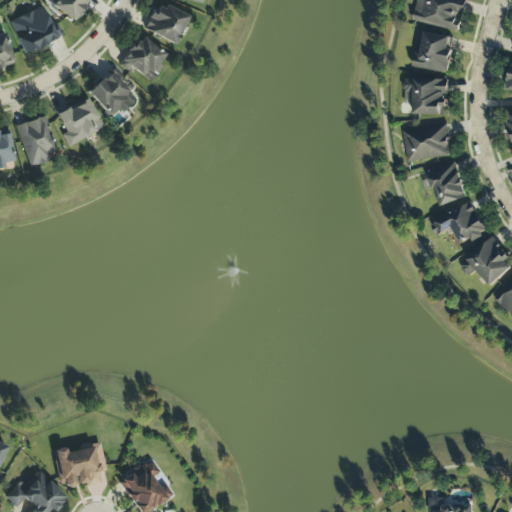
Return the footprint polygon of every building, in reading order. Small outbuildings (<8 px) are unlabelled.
[(74,21),(87,0),(44,0),(44,2),(74,21)] [(459,32),(466,1),(462,0),(416,0),(412,22),(459,32)] [(9,21),(23,54),(58,39),(44,6),(9,21)] [(187,15),(164,6),(162,10),(152,6),(142,32),(176,44),(187,15)] [(5,30),(0,31),(0,68),(13,65),(5,30)] [(412,68),(447,75),(454,39),(424,33),(421,46),(417,45),(412,68)] [(120,64),(148,83),(167,55),(139,36),(120,64)] [(86,91),(109,120),(132,102),(126,94),(132,89),(116,68),(86,91)] [(413,116),(445,116),(445,94),(448,94),(448,80),(404,80),(404,95),(413,95),(413,116)] [(68,147),(102,128),(85,97),(55,114),(66,133),(61,135),(68,147)] [(16,125),(29,168),(49,162),(46,154),(56,151),(45,116),(16,125)] [(406,162),(450,157),(447,126),(403,130),(406,162)] [(13,162),(9,130),(0,131),(0,168),(4,168),(4,163),(13,162)] [(467,198),(455,162),(423,173),(429,190),(434,188),(441,207),(467,198)] [(430,224),(437,237),(453,229),(461,246),(487,233),(472,203),(430,224)] [(511,268),(506,263),(510,259),(491,238),(459,267),(469,277),(475,271),(490,287),(511,268)] [(511,275),(495,304),(511,314),(510,318),(511,319),(511,275)] [(105,471),(99,445),(65,452),(64,448),(52,450),(58,482),(64,481),(66,489),(100,482),(98,472),(105,471)] [(117,481),(136,511),(148,511),(170,498),(156,476),(159,474),(150,460),(117,481)] [(51,511),(65,498),(38,470),(23,484),(20,481),(3,498),(14,509),(24,499),(34,509),(30,511),(51,511)]
